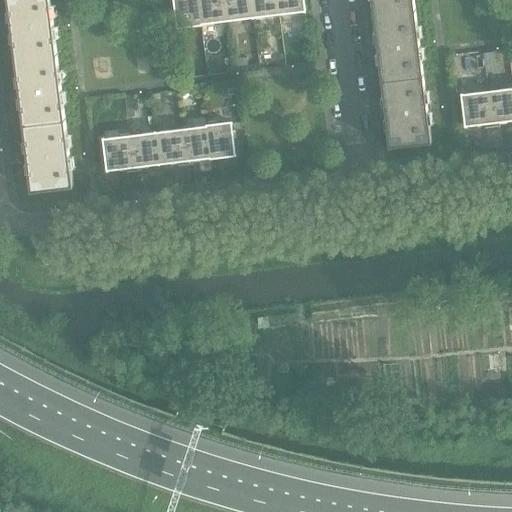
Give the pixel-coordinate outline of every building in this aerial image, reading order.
[(16,59),(16,60),(58,55),(50,0),(8,0),(12,22),(10,22),(12,33),(13,33),(16,59)] [(203,25),(199,0),(174,0),(178,27),(177,27),(177,28),(203,25)] [(199,0),(203,25),(228,22),(225,0),(199,0)] [(225,0),(228,22),(254,19),(251,0),(225,0)] [(280,15),(277,0),(251,0),(254,19),(280,15)] [(277,0),(280,15),(306,12),(304,0),(277,0)] [(374,15),(374,16),(416,10),(415,0),(372,0),(375,15),(374,15)] [(382,80),(382,81),(424,76),(416,10),(374,16),(375,16),(378,43),(377,43),(378,54),(379,54),(383,80),(382,80)] [(24,124),(24,125),(66,120),(58,55),(16,60),(16,61),(20,87),(18,87),(20,98),(21,98),(24,124)] [(424,76),(382,81),(383,81),(386,108),(385,108),(386,119),(388,118),(389,129),(388,129),(391,147),(393,147),(393,146),(430,142),(430,143),(433,142),(424,76)] [(511,88),(489,91),(493,128),(501,127),(500,122),(511,120),(511,88)] [(493,128),(489,91),(462,94),(466,127),(467,127),(467,126),(485,123),(486,129),(493,128)] [(66,120),(24,125),(24,126),(28,152),(27,152),(28,163),(29,163),(30,173),(30,174),(32,192),(34,191),(72,186),(72,187),(74,187),(66,120)] [(207,126),(210,158),(211,159),(237,156),(236,154),(235,154),(232,124),(233,124),(233,123),(207,126)] [(182,129),(186,166),(194,165),(193,160),(210,158),(207,126),(182,129)] [(156,132),(160,165),(161,165),(161,164),(178,162),(179,167),(186,166),(182,129),(156,132)] [(130,135),(135,172),(142,171),(142,166),(159,164),(159,165),(160,165),(156,132),(130,135)] [(135,172),(130,135),(104,139),(108,172),(109,171),(109,170),(127,168),(127,173),(135,172)] [(499,355),(480,356),(481,382),(500,381),(499,355)]
